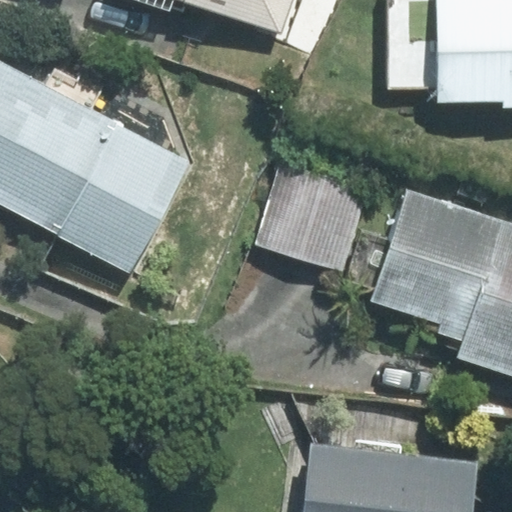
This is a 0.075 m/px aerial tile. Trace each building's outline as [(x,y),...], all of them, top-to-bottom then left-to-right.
[(290,0),(153,0),(276,43),(290,0)] [(511,0),(391,0),(391,51),(426,51),(426,103),(494,103),(494,111),(511,111),(511,0)] [(24,79),(0,65),(0,209),(122,277),(183,168),(88,115),(101,92),(37,56),(24,79)] [(370,183),(280,153),(247,249),(337,279),(370,183)] [(511,230),(405,198),(370,313),(455,339),(448,360),(511,379),(511,230)] [(465,511),(471,459),(294,440),(286,511),(465,511)]
